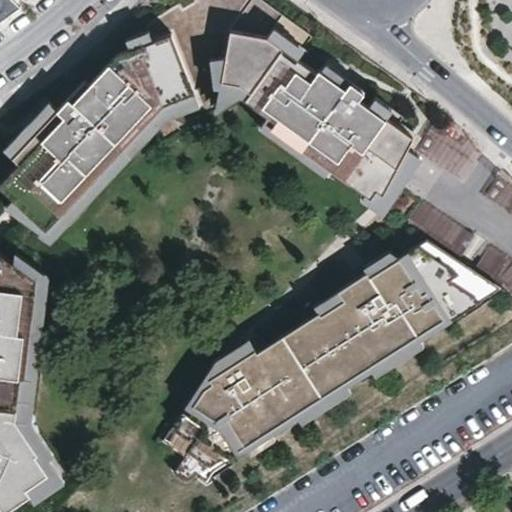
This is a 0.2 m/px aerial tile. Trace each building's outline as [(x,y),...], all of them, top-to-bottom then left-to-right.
[(268,35),(297,56),(303,47),(274,26),(268,35)] [(377,186),(383,190),(407,146),(413,134),(387,116),(393,107),(365,87),(358,96),(344,85),(349,78),(326,61),(321,68),(319,67),(316,69),(297,56),(268,35),(231,28),(226,55),(221,79),(240,83),(250,90),(245,98),(268,114),(275,119),(272,125),(330,166),(365,191),(371,195),(377,186)] [(152,38),(148,29),(125,38),(128,47),(152,38)] [(0,183),(12,195),(45,227),(162,103),(193,89),(171,30),(152,38),(128,47),(117,52),(89,81),(72,98),(68,94),(58,106),(49,115),(42,107),(30,120),(38,127),(12,154),(19,160),(0,180),(0,183)] [(240,94),(245,98),(250,90),(240,83),(221,79),(226,55),(210,58),(214,87),(219,87),(214,112),(240,94)] [(72,98),(89,81),(84,78),(68,94),(72,98)] [(198,102),(193,89),(162,103),(45,227),(12,195),(5,204),(40,228),(38,230),(51,236),(166,115),(198,102)] [(58,106),(50,99),(42,107),(49,115),(58,106)] [(484,148),(441,111),(416,150),(421,153),(420,154),(461,182),(484,148)] [(275,119),(268,114),(260,125),(326,172),(330,166),(272,125),(275,119)] [(38,127),(30,120),(4,146),(12,154),(38,127)] [(416,150),(407,146),(383,190),(377,186),(371,195),(365,191),(361,196),(388,215),(420,154),(421,153),(416,150)] [(511,215),(511,185),(497,176),(484,196),(511,215)] [(461,255),(475,235),(423,200),(409,221),(461,255)] [(511,263),(511,259),(490,244),(476,265),(497,279),(511,263)] [(210,468),(450,320),(447,316),(477,297),(454,286),(464,280),(412,256),(393,266),(364,284),(362,280),(332,299),(336,305),(312,320),(251,358),(249,355),(203,384),(205,388),(197,393),(175,439),(194,448),(190,458),(210,468)] [(39,497),(74,473),(35,418),(53,274),(15,260),(13,270),(40,276),(28,374),(24,374),(19,417),(42,449),(39,451),(52,470),(30,485),(35,491),(39,497)] [(364,284),(393,266),(384,260),(359,275),(364,284)] [(511,263),(497,279),(511,293),(511,263)] [(28,374),(40,276),(13,270),(0,267),(0,495),(9,509),(35,491),(30,485),(52,470),(39,451),(42,449),(19,417),(24,374),(28,374)] [(211,479),(503,299),(464,280),(454,286),(477,297),(447,316),(450,320),(210,468),(190,458),(194,448),(175,439),(197,393),(205,388),(203,384),(192,390),(163,450),(188,462),(179,481),(193,487),(198,478),(211,479)] [(312,320),(336,305),(332,299),(307,314),(312,320)]
